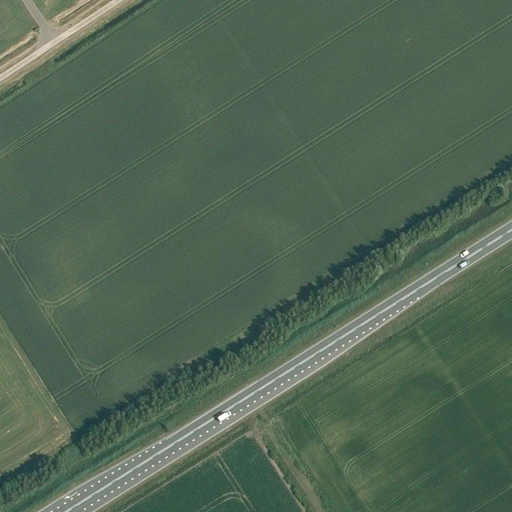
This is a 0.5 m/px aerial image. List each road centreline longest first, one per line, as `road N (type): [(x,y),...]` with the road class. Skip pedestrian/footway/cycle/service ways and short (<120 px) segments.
road 1 (trunk): [(66,511),(511,230)]
road 2 (unclassified): [(0,78),(117,0)]
